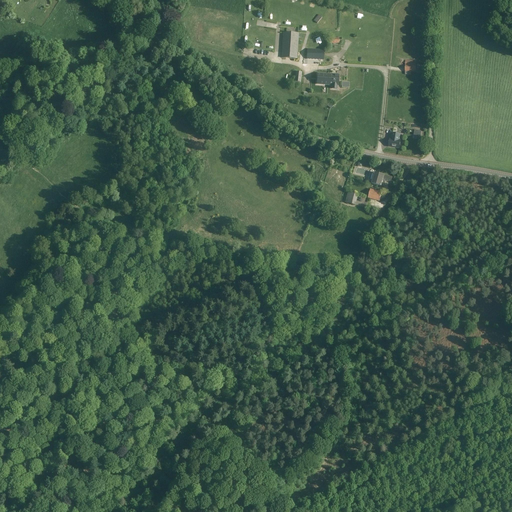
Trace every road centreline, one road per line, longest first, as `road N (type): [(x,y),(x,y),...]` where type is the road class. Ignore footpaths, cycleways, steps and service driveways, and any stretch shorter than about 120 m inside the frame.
road 1 (track): [(0,397),(281,278)]
road 2 (secondary): [(429,164),(297,131),(162,41)]
road 3 (unclassified): [(429,164),(436,0)]
road 4 (unclassified): [(0,105),(121,53)]
